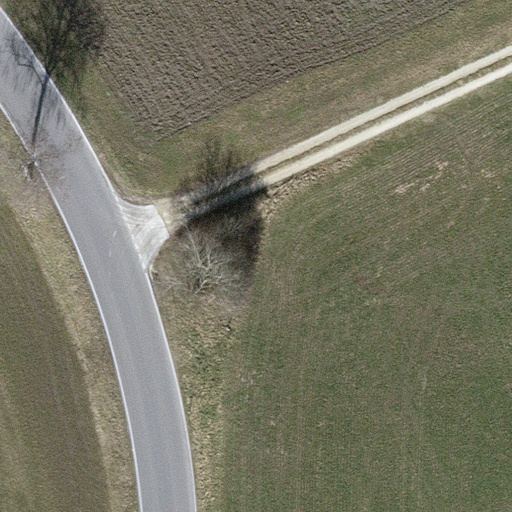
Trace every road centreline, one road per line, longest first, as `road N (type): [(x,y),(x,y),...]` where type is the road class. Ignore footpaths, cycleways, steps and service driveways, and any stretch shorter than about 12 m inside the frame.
road 1 (tertiary): [(170,511),(145,352),(109,243),(71,164),(0,56)]
road 2 (track): [(511,59),(109,243)]
